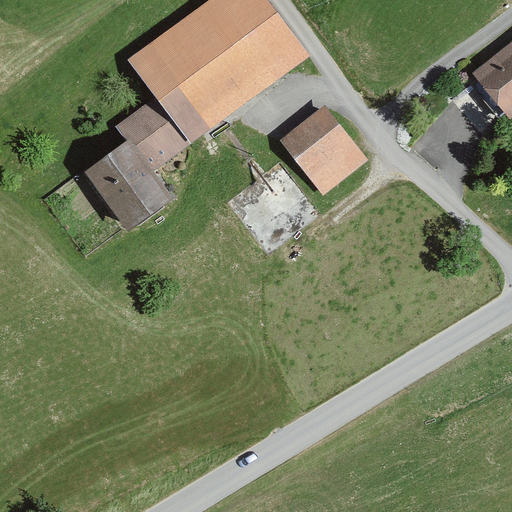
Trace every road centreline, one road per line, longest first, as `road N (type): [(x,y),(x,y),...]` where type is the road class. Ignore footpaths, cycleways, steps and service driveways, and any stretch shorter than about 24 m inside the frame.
road 1 (tertiary): [(511,302),(178,511)]
road 2 (track): [(376,127),(511,24)]
